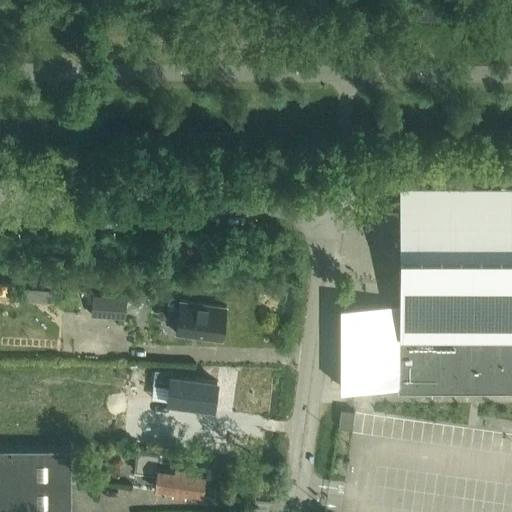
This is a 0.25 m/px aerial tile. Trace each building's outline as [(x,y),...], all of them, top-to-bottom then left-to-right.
[(342,375),(342,387),(355,387),(465,387),(465,380),(485,380),(484,386),(511,386),(511,185),(511,186),(511,184),(510,184),(510,186),(491,186),(491,184),(490,184),(490,186),(472,186),(472,184),(470,184),(470,186),(452,186),(452,184),(450,184),(450,186),(432,186),(432,184),(430,184),(430,186),(412,186),(412,184),(411,184),(411,186),(401,186),(401,305),(342,305),(342,375)] [(25,288),(24,299),(51,301),(52,290),(25,288)] [(125,318),(126,298),(96,296),(95,316),(125,318)] [(223,340),(227,307),(181,300),(176,333),(223,340)] [(216,382),(172,376),(172,373),(154,370),(153,385),(170,387),(168,401),(213,408),(216,382)] [(355,410),(342,409),(340,423),(339,427),(353,428),(355,410)] [(0,511),(71,511),(72,447),(0,447),(0,511)] [(172,464),(158,463),(159,455),(137,452),(134,473),(156,476),(154,491),(202,498),(206,471),(172,466),(172,464)]
